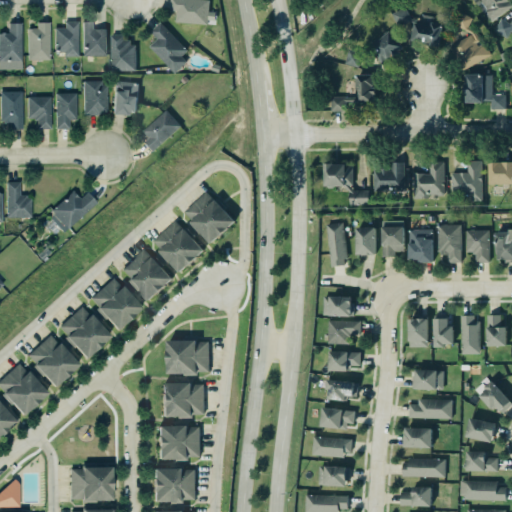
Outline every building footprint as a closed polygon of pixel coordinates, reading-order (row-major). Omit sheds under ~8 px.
[(169,0),(169,10),(175,11),(174,20),(205,24),(208,0),(169,0)] [(508,0),(511,4),(489,21),(483,11),(482,12),(473,0),(508,0)] [(422,23),(423,20),(414,19),(414,20),(409,18),(404,7),(390,13),(396,26),(406,21),(413,22),(410,39),(438,43),(442,24),(430,22),(429,24),(422,23)] [(472,18),(459,12),(453,23),(466,29),(472,18)] [(511,15),(508,17),(508,19),(496,25),(502,38),(511,34),(511,15)] [(7,22),(20,21),(20,61),(0,61),(0,31),(2,31),(3,32),(7,32),(7,22)] [(35,21),(48,21),(48,59),(26,59),(26,27),(35,27),(35,21)] [(78,56),(78,21),(63,22),(64,27),(54,28),(54,52),(63,52),(63,57),(78,56)] [(147,30),(154,38),(147,45),(173,74),(187,60),(182,55),(186,49),(160,21),(147,30)] [(106,29),(92,29),(92,22),(82,22),(82,56),(106,55),(106,29)] [(372,48),(387,63),(404,46),(389,31),(372,48)] [(463,71),(491,55),(484,43),(481,44),(474,33),(449,47),(463,71)] [(111,71),(135,71),(135,42),(124,43),(124,34),(110,35),(111,71)] [(360,53),(347,51),(346,65),(359,67),(360,53)] [(482,74),(483,95),(482,101),(482,103),(465,103),(465,73),(482,74)] [(355,74),(373,74),(373,85),(371,85),(371,87),(375,87),(375,94),(373,94),(373,102),(355,102),(355,101),(345,101),(344,110),(330,110),(330,96),(344,96),(344,97),(355,97),(355,91),(354,91),(354,86),(356,85),(355,74)] [(83,114),(107,114),(106,81),(83,81),(83,114)] [(113,114),(137,114),(138,82),(113,82),(113,114)] [(22,128),(22,91),(0,91),(0,122),(8,122),(8,128),(22,128)] [(76,92),(55,93),(55,128),(68,128),(68,119),(76,119),(76,92)] [(483,95),(505,94),(506,109),(491,109),(489,101),(482,101),(483,95)] [(25,95),(48,95),(49,128),(36,128),(36,119),(33,120),(33,116),(26,116),(25,95)] [(149,138),(145,142),(154,152),(181,125),(166,109),(143,131),(149,138)] [(372,169),(379,169),(379,168),(387,168),(387,170),(389,170),(389,162),(402,161),(403,190),(395,190),(395,188),(386,188),(386,190),(372,190),(372,169)] [(411,172),(411,199),(435,198),(435,195),(441,195),(442,193),(442,161),(427,161),(428,172),(429,173),(422,173),(422,172),(411,172)] [(450,173),(451,196),(469,195),(469,201),(483,201),(482,161),(467,161),(467,173),(450,173)] [(511,161),(489,162),(489,184),(511,183),(511,161)] [(369,204),(369,190),(352,191),(352,164),(324,165),(324,187),(348,186),(349,205),(369,204)] [(4,181),(18,180),(18,194),(25,194),(25,197),(30,197),(30,216),(5,217),(4,181)] [(85,191),(94,201),(61,230),(49,217),(53,213),(49,209),(70,189),(78,197),(85,191)] [(205,191),(212,199),(215,197),(224,207),(223,209),(233,221),(208,242),(198,231),(197,232),(188,222),(190,220),(183,211),(205,191)] [(152,242),(180,273),(204,250),(176,219),(152,242)] [(332,267),(348,264),(342,222),(326,224),(332,267)] [(462,262),(461,225),(437,225),(438,254),(448,254),(448,263),(462,262)] [(380,226),(402,226),(402,250),(393,250),(393,256),(380,256),(380,226)] [(375,228),(356,228),(356,255),(376,255),(375,228)] [(511,262),(511,229),(507,229),(507,232),(494,232),(492,233),(492,237),(492,239),(493,239),(493,254),(496,254),(496,259),(503,259),(503,262),(511,262)] [(475,263),(489,262),(489,230),(465,230),(466,253),(475,253),(475,263)] [(414,259),(414,262),(431,261),(431,238),(424,238),(424,236),(414,236),(414,243),(407,243),(407,259),(414,259)] [(143,248),(120,268),(128,277),(125,279),(134,290),(136,289),(146,300),(170,278),(143,248)] [(139,307),(115,329),(104,317),(103,318),(94,308),(96,306),(88,297),(111,276),(119,285),(120,285),(139,307)] [(323,315),(353,316),(354,297),(324,296),(323,315)] [(63,336),(65,334),(57,326),(79,306),(87,314),(88,313),(109,335),(84,359),(63,336)] [(479,354),(479,315),(461,316),(461,354),(479,354)] [(486,315),(499,315),(499,327),(505,327),(505,345),(486,346),(485,327),(486,327),(486,315)] [(407,319),(408,346),(426,346),(426,319),(423,319),(423,318),(416,318),(416,319),(407,319)] [(433,318),(446,318),(446,326),(452,325),(452,343),(443,344),(443,347),(433,347),(433,318)] [(349,344),(350,337),(361,337),(361,321),(328,320),(327,344),(349,344)] [(23,354),(47,333),(75,364),(51,385),(23,354)] [(165,340),(195,339),(195,341),(206,341),(207,371),(196,371),(196,375),(182,375),(182,373),(165,373),(165,340)] [(328,351),(359,352),(359,365),(347,365),(347,370),(346,370),(346,371),(327,370),(328,351)] [(0,389),(0,377),(18,362),(45,394),(22,414),(0,389)] [(443,370),(415,370),(414,389),(443,389),(443,370)] [(326,379),(357,383),(355,396),(352,396),(346,396),(345,400),(326,398),(327,389),(324,389),(326,379)] [(493,410),(495,407),(503,414),(511,403),(511,401),(489,380),(477,394),(493,410)] [(161,383),(202,383),(203,414),(190,414),(191,417),(177,417),(177,415),(161,416),(161,383)] [(451,418),(452,400),(417,399),(417,405),(409,404),(409,418),(451,418)] [(0,405),(13,421),(6,428),(7,428),(0,434),(0,405)] [(321,407),(354,410),(352,423),(346,423),(345,429),(319,426),(321,407)] [(496,424),(470,418),(466,437),(492,442),(496,424)] [(156,425),(186,425),(186,426),(198,426),(198,456),(186,456),(186,459),(173,460),(173,458),(157,458),(156,425)] [(432,428),(405,428),(404,447),(431,448),(432,428)] [(352,440),(313,436),(312,453),(350,458),(352,440)] [(496,457),(496,471),(484,470),(483,471),(465,470),(465,451),(484,451),(484,457),(496,457)] [(445,459),(403,458),(403,476),(445,477),(445,459)] [(67,466),(110,465),(111,501),(80,501),(79,498),(68,498),(67,466)] [(348,467),(348,482),(345,482),(345,486),(323,485),(323,484),(317,484),(318,465),(348,467)] [(150,468),(182,467),(182,469),(192,469),(193,499),(182,499),(182,503),(168,503),(168,501),(151,502),(150,468)] [(0,489),(0,505),(17,505),(17,483),(12,478),(0,489)] [(459,480),(496,481),(496,487),(505,487),(504,500),(461,498),(461,495),(458,495),(459,480)] [(431,487),(410,486),(410,491),(399,491),(399,504),(411,505),(411,506),(430,506),(431,487)] [(347,511),(348,496),(305,494),(304,511),(347,511)]
